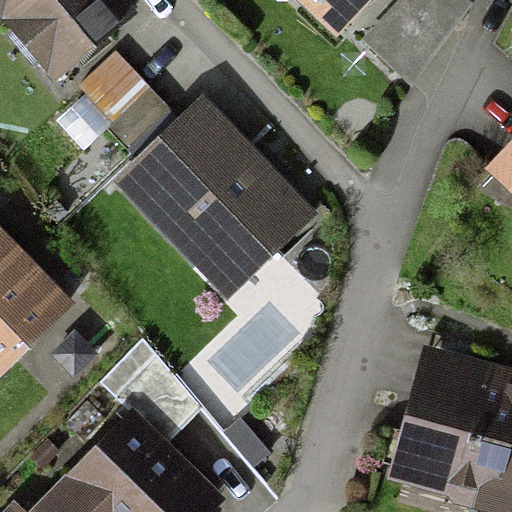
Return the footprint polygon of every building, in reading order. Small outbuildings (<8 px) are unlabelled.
[(132,19),(116,0),(22,0),(0,18),(0,20),(53,84),(132,19)] [(0,0),(0,18),(22,0),(0,0)] [(356,0),(325,0),(344,16),(356,0)] [(469,0),(401,0),(365,38),(414,84),(473,3),(469,0)] [(115,51),(80,88),(115,122),(105,133),(124,152),(170,104),(115,51)] [(318,212),(201,94),(108,186),(225,304),(318,212)] [(511,144),(483,175),(511,201),(511,144)] [(0,288),(24,264),(0,240),(0,288)] [(0,374),(67,308),(24,264),(0,288),(0,374)] [(384,490),(480,511),(485,511),(511,398),(511,361),(418,341),(384,490)] [(511,511),(511,398),(485,511),(511,511)] [(212,511),(225,499),(132,407),(27,511),(21,511),(12,502),(1,511),(212,511)]
